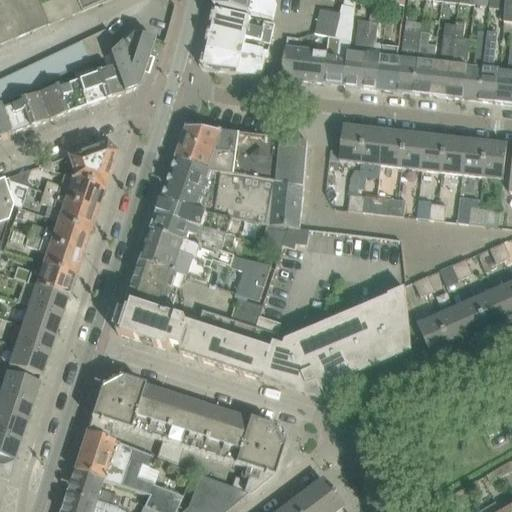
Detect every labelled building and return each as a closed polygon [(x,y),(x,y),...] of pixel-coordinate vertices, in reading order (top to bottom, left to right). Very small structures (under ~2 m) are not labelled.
[(39,6),(36,0),(0,0),(16,39),(47,26),(39,6)] [(0,0),(0,45),(16,39),(0,0)] [(53,0),(39,6),(47,26),(62,20),(53,0)] [(53,0),(62,20),(81,13),(110,0),(80,0),(76,2),(74,0),(53,0)] [(253,0),(252,0),(216,0),(215,8),(273,22),(277,6),(253,0)] [(387,0),(387,1),(403,10),(404,0),(387,0)] [(459,0),(459,6),(475,8),(476,0),(459,0)] [(476,0),(475,8),(491,10),(492,0),(476,0)] [(491,13),(506,15),(507,0),(492,0),(491,10),(491,13)] [(325,58),(322,85),(324,86),(342,88),(345,60),(346,52),(347,43),(353,11),(342,9),(340,17),(335,41),(337,41),(335,59),(325,58)] [(368,11),(366,23),(371,23),(376,24),(378,12),(368,11)] [(209,32),(246,41),(270,46),(272,35),(248,29),(250,20),(214,12),(213,14),(211,25),(209,32)] [(314,36),(327,39),(335,41),(340,17),(321,12),(314,36)] [(342,88),(360,90),(366,27),(366,23),(361,22),(357,22),(353,53),(346,52),(345,60),(342,88)] [(366,27),(360,90),(376,92),(380,56),(373,55),(376,24),(371,23),(366,23),(366,27)] [(453,38),(446,100),(463,102),(468,65),(471,41),(464,40),(465,26),(455,25),(454,28),(453,38)] [(430,98),(446,100),(453,38),(454,28),(445,27),(444,34),(441,63),(433,62),(430,98)] [(111,54),(118,49),(107,31),(93,37),(103,58),(107,56),(108,56),(111,54)] [(394,94),(413,96),(418,44),(419,33),(404,31),(401,58),(397,58),(394,94)] [(206,45),(205,51),(223,55),(265,66),(268,53),(244,48),(246,41),(209,32),(206,45)] [(418,44),(413,96),(430,98),(433,62),(435,46),(429,45),(430,34),(419,33),(418,44)] [(123,93),(123,96),(135,91),(138,89),(154,42),(155,41),(136,34),(118,49),(111,54),(107,56),(112,70),(121,94),(123,93)] [(463,102),(481,104),(488,42),(488,35),(479,34),(479,38),(475,66),(468,65),(463,102)] [(488,42),(481,104),(498,106),(501,76),(501,69),(494,68),(497,40),(498,36),(488,35),(488,42)] [(93,37),(79,44),(88,65),(103,58),(93,37)] [(287,40),(283,81),(284,81),(310,84),(315,85),(322,85),(325,58),(335,59),(337,41),(335,41),(327,39),(326,54),(296,51),(297,41),(287,40)] [(79,69),(88,65),(79,44),(69,48),(79,69)] [(498,106),(511,107),(511,45),(508,76),(501,76),(498,106)] [(69,48),(59,53),(69,74),(79,69),(69,48)] [(380,49),(380,56),(376,92),(381,92),(393,94),(394,94),(397,58),(398,51),(380,49)] [(220,74),(223,55),(205,51),(201,67),(205,72),(220,74)] [(59,53),(49,57),(59,78),(69,74),(59,53)] [(262,79),(265,66),(223,55),(220,74),(262,79)] [(59,78),(49,57),(40,62),(49,83),(59,78)] [(40,62),(30,66),(40,87),(49,83),(40,62)] [(30,66),(20,71),(30,92),(40,87),(30,66)] [(112,70),(76,84),(85,109),(123,96),(123,93),(121,94),(112,70)] [(10,75),(20,96),(30,92),(20,71),(10,75)] [(10,75),(0,80),(10,101),(20,96),(10,75)] [(0,103),(1,105),(10,101),(0,80),(0,79),(0,103)] [(48,123),(85,109),(76,84),(55,93),(54,91),(39,98),(48,123)] [(39,98),(1,113),(9,137),(48,123),(39,98)] [(1,113),(0,110),(0,140),(9,137),(1,113)] [(344,128),(341,154),(340,164),(361,167),(365,131),(344,128)] [(239,136),(213,133),(188,130),(177,160),(213,174),(234,178),(259,182),(272,185),(291,188),(296,143),(264,139),(239,136)] [(361,167),(381,169),(385,133),(365,131),(361,167)] [(406,135),(385,133),(381,169),(402,171),(406,135)] [(426,138),(406,135),(402,171),(422,173),(426,138)] [(447,140),(426,138),(422,173),(443,176),(447,140)] [(467,142),(447,140),(443,176),(463,178),(467,142)] [(488,145),(467,142),(463,178),(484,180),(488,145)] [(296,143),(291,188),(304,190),(308,147),(308,144),(296,143)] [(72,180),(104,192),(116,154),(106,144),(64,160),(68,159),(74,175),(72,180)] [(484,180),(511,183),(511,177),(511,148),(508,148),(508,147),(488,145),(484,180)] [(329,163),(340,164),(341,154),(331,153),(329,163)] [(213,174),(177,160),(163,200),(208,215),(230,220),(236,221),(243,223),(268,227),(272,185),(259,182),(234,178),(213,174)] [(53,173),(50,165),(39,168),(53,173)] [(354,170),(350,179),(359,180),(360,171),(354,170)] [(30,173),(29,172),(7,180),(9,184),(27,190),(28,187),(25,186),(30,173)] [(46,183),(42,195),(96,213),(104,192),(72,180),(71,180),(72,180),(64,177),(60,188),(46,183)] [(7,180),(4,181),(12,206),(20,209),(27,190),(9,184),(7,180)] [(0,240),(5,225),(11,206),(12,206),(4,181),(3,181),(0,182),(0,240)] [(268,227),(289,230),(290,230),(300,231),(304,190),(291,188),(272,185),(268,227)] [(42,195),(39,205),(47,208),(60,212),(56,223),(89,235),(96,213),(42,195)] [(350,197),(348,213),(355,214),(357,198),(350,197)] [(357,198),(355,214),(362,215),(364,198),(357,198)] [(163,200),(157,217),(192,229),(230,238),(236,221),(230,220),(208,215),(163,200)] [(390,201),(388,218),(396,219),(398,202),(390,201)] [(473,201),(470,227),(478,228),(479,211),(481,202),(473,201)] [(398,202),(396,219),(404,219),(406,203),(398,202)] [(431,206),(429,222),(437,223),(439,207),(431,206)] [(439,207),(437,223),(445,224),(447,208),(439,207)] [(478,228),(485,229),(487,212),(479,211),(478,228)] [(157,217),(152,233),(217,253),(220,254),(225,255),(226,250),(232,251),(235,239),(230,238),(192,229),(157,217)] [(31,227),(28,239),(81,257),(89,235),(56,223),(52,234),(31,227)] [(268,227),(262,246),(283,250),(283,248),(289,230),(268,227)] [(309,233),(300,231),(290,230),(289,230),(283,248),(295,252),(296,243),(300,243),(300,247),(307,248),(309,233)] [(217,253),(152,233),(141,264),(176,275),(175,277),(206,288),(210,273),(195,268),(197,264),(203,266),(204,263),(211,266),(211,264),(242,272),(237,295),(256,302),(269,266),(225,255),(217,253)] [(28,239),(24,249),(45,256),(41,268),(74,279),(81,257),(28,239)] [(511,260),(504,245),(497,248),(504,263),(511,260)] [(504,263),(497,248),(490,251),(496,267),(504,263)] [(466,262),(459,265),(466,280),(473,277),(466,262)] [(176,275),(141,264),(136,281),(149,286),(147,289),(153,292),(155,287),(170,293),(175,277),(176,275)] [(458,283),(466,280),(459,265),(452,268),(458,283)] [(16,270),(12,281),(23,285),(34,289),(67,299),(74,279),(41,268),(38,278),(16,270)] [(429,278),(421,282),(428,297),(435,293),(429,278)] [(149,286),(136,281),(128,304),(162,315),(170,293),(155,287),(153,292),(147,289),(149,286)] [(428,297),(421,282),(414,285),(421,300),(428,297)] [(509,326),(511,324),(511,285),(494,293),(509,326)] [(28,308),(61,319),(67,299),(34,289),(28,308)] [(275,384),(284,387),(305,394),(307,391),(318,386),(320,392),(323,390),(320,385),(328,381),(330,387),(347,380),(344,374),(352,371),(355,377),(371,370),(369,364),(376,361),(379,367),(395,360),(393,354),(401,350),(403,356),(412,353),(412,352),(406,293),(405,292),(393,297),(393,298),(296,347),(286,351),(286,349),(277,346),(280,338),(278,338),(281,326),(260,319),(264,309),(263,309),(262,309),(255,330),(230,322),(203,314),(201,321),(187,317),(185,323),(162,315),(128,304),(118,337),(265,384),(266,381),(275,384)] [(490,334),(509,326),(494,293),(475,302),(490,334)] [(238,300),(237,302),(230,322),(255,330),(262,309),(238,300)] [(470,343),(490,334),(475,302),(456,310),(470,343)] [(21,328),(54,338),(61,319),(28,308),(21,328)] [(451,351),(470,343),(456,310),(437,318),(451,351)] [(432,360),(451,351),(437,318),(418,327),(426,346),(432,360)] [(15,347),(48,358),(54,338),(21,328),(15,347)] [(8,367),(41,378),(48,358),(15,347),(8,367)] [(0,392),(0,393),(32,404),(39,384),(6,374),(0,392)] [(91,420),(86,433),(110,443),(116,428),(128,432),(143,386),(117,378),(116,381),(104,388),(101,387),(90,420),(91,420)] [(144,387),(143,386),(128,432),(145,438),(160,393),(144,388),(144,387)] [(0,415),(26,424),(32,404),(0,393),(0,415)] [(176,398),(160,393),(145,438),(162,443),(176,398)] [(176,398),(162,443),(157,459),(178,467),(184,450),(199,406),(176,398)] [(199,406),(184,450),(199,455),(213,410),(199,406)] [(231,416),(213,410),(199,455),(217,461),(231,416)] [(26,424),(0,415),(0,437),(19,444),(26,424)] [(248,421),(231,416),(217,461),(235,467),(250,421),(248,421)] [(235,477),(231,489),(248,496),(251,496),(272,478),(273,479),(283,446),(280,445),(274,432),(275,429),(250,421),(235,467),(250,472),(247,481),(235,477)] [(147,498),(142,509),(148,511),(176,511),(182,498),(152,486),(153,484),(137,478),(141,467),(147,469),(151,459),(110,443),(86,433),(74,471),(101,479),(100,482),(147,498)] [(19,444),(0,437),(0,461),(12,466),(19,444)] [(0,461),(0,484),(6,486),(12,466),(0,461)] [(511,466),(511,464),(499,471),(503,479),(511,473),(511,466)] [(97,494),(100,482),(101,479),(74,471),(66,496),(92,505),(93,503),(116,510),(119,501),(97,494)] [(491,486),(503,479),(499,471),(487,478),(491,486)] [(188,509),(184,511),(228,511),(248,496),(231,489),(199,478),(188,509)] [(305,492),(319,511),(338,511),(343,509),(321,480),(305,492)] [(477,483),(465,490),(470,498),(482,491),(477,483)] [(470,498),(465,490),(453,497),(458,505),(470,498)] [(288,505),(293,511),(319,511),(305,492),(288,505)] [(66,496),(60,511),(118,511),(116,510),(93,503),(92,505),(66,496)]
